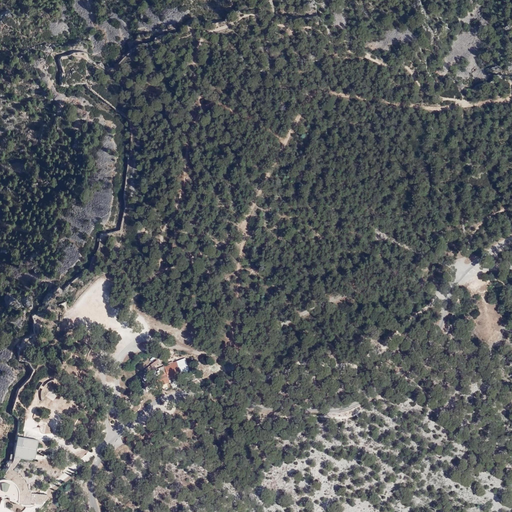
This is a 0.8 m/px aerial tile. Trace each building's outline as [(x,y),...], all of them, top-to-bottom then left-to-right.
[(60,357),(62,349),(56,348),(54,355),(60,357)] [(143,390),(157,384),(165,380),(170,379),(170,377),(174,376),(175,377),(179,375),(179,374),(182,372),(178,361),(161,368),(164,376),(141,386),(143,390)] [(53,401),(57,394),(50,390),(45,396),(53,401)] [(37,461),(40,441),(20,438),(16,459),(23,460),(33,461),(34,460),(37,461)] [(32,504),(33,494),(29,484),(21,475),(17,472),(23,460),(16,459),(4,482),(6,482),(7,482),(9,482),(11,483),(13,483),(14,484),(16,485),(18,486),(19,488),(20,489),(21,491),(21,493),(22,494),(22,496),(21,506),(30,506),(30,504),(32,504)] [(13,503),(21,506),(22,496),(22,494),(21,493),(21,491),(20,489),(19,488),(18,486),(16,485),(14,484),(13,483),(11,483),(9,482),(7,482),(6,482),(4,482),(2,483),(0,484),(0,483),(0,501),(1,502),(1,499),(12,500),(13,503)] [(49,496),(33,494),(32,504),(44,505),(49,496)]
